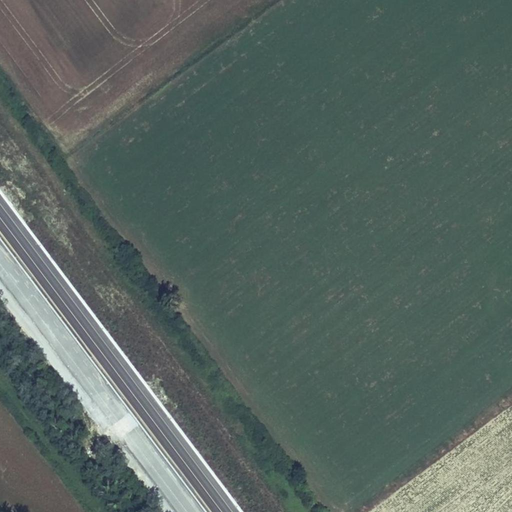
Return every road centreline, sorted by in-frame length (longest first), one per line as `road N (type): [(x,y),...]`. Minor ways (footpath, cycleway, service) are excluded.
road 1 (motorway): [(223,511),(0,216)]
road 2 (motorway): [(0,258),(192,511)]
